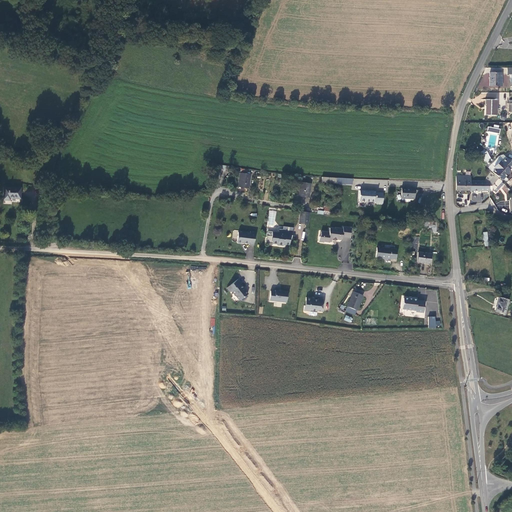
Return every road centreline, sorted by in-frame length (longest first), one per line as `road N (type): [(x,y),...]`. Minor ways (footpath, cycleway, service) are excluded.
road 1 (unclassified): [(458,284),(203,257),(0,247)]
road 2 (residential): [(511,0),(462,106),(449,187)]
road 3 (unknown): [(297,201),(226,197),(211,258)]
